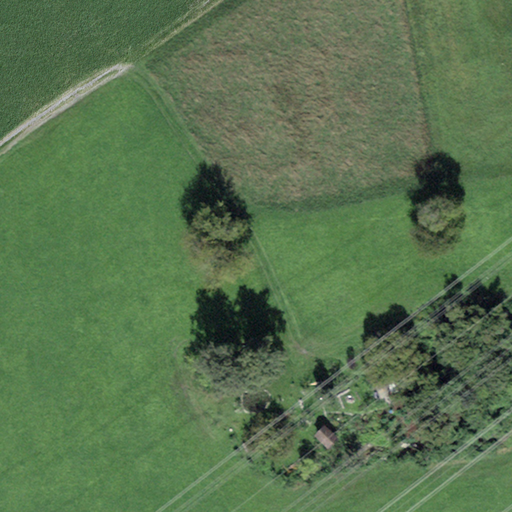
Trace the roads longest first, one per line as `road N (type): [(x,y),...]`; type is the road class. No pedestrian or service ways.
road 1 (track): [(111,72),(150,79),(169,95),(249,218),(302,382)]
road 2 (track): [(0,151),(214,0)]
